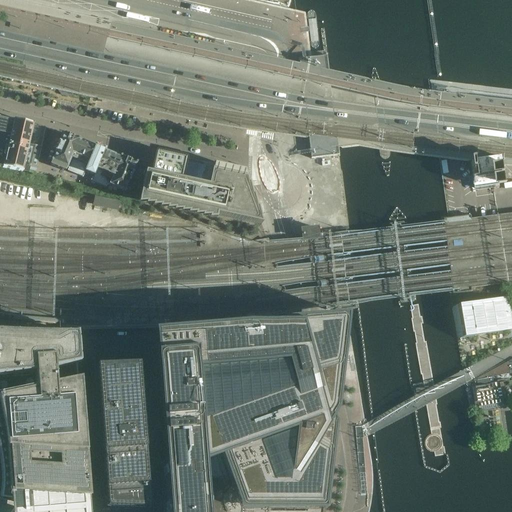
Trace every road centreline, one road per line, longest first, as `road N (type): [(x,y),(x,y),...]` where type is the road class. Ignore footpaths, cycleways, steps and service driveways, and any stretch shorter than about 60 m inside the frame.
road 1 (primary): [(511,130),(311,104),(0,34)]
road 2 (primary): [(0,53),(208,99),(511,138)]
road 3 (trunk): [(460,0),(511,368)]
road 4 (unclassified): [(316,331),(0,341)]
road 5 (unclassified): [(100,0),(274,44),(260,151)]
road 6 (unclassified): [(0,103),(253,162)]
road 7 (unclassified): [(316,331),(350,459),(347,511)]
road 8 (trunk): [(511,169),(487,0)]
